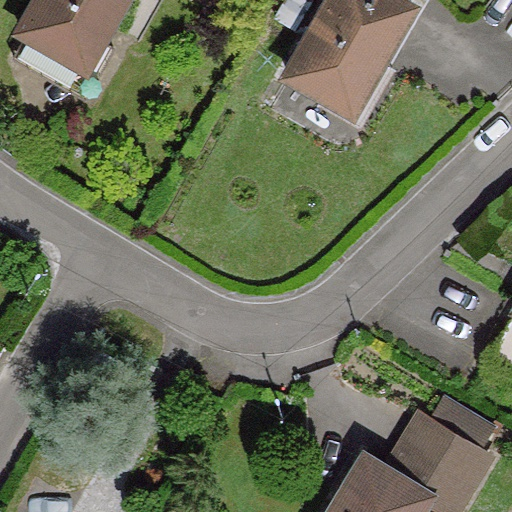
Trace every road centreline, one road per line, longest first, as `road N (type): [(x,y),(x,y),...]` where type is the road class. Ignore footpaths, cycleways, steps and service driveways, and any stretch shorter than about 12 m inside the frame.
road 1 (residential): [(511,147),(395,260),(298,332),(194,328),(96,262)]
road 2 (residential): [(96,262),(0,429)]
